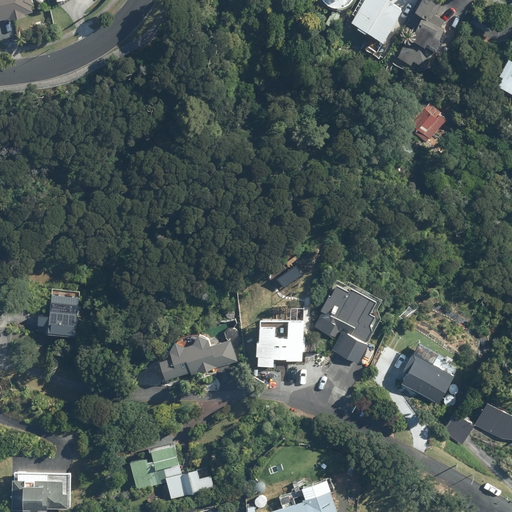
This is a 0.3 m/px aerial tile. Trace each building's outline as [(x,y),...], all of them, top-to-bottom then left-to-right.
[(0,0),(0,19),(12,16),(13,18),(28,14),(28,12),(36,11),(34,3),(36,3),(35,0),(0,0)] [(303,0),(301,0),(297,7),(303,11),(308,3),(303,0)] [(387,40),(405,7),(394,1),(394,0),(365,0),(360,10),(356,8),(354,13),(357,15),(354,21),(361,25),(360,27),(369,32),(370,30),(387,40)] [(450,27),(445,24),(447,19),(437,14),(444,0),(443,0),(419,0),(416,8),(419,9),(418,11),(426,15),(420,27),(417,25),(412,36),(417,38),(409,54),(430,65),(450,27)] [(480,38),(488,21),(474,14),(466,31),(480,38)] [(511,58),(503,73),(507,76),(503,84),(511,89),(511,58)] [(428,141),(450,117),(443,111),(445,109),(434,100),(414,122),(422,129),(419,132),(428,141)] [(442,152),(434,159),(437,163),(445,157),(442,152)] [(335,349),(360,363),(371,342),(369,341),(376,328),(375,324),(380,314),(375,311),(382,299),(356,285),(354,289),(341,282),(335,294),(332,292),(324,309),(325,310),(317,325),(338,336),(341,330),(344,332),(335,349)] [(80,334),(83,295),(55,294),(54,314),(41,313),(39,331),(47,332),(47,333),(59,334),(59,339),(71,339),(72,334),(80,334)] [(261,349),(260,361),(275,362),(275,356),(303,357),(304,348),(306,348),(307,333),(305,332),(306,317),(290,316),(289,332),(276,332),(276,322),(262,321),(261,335),(259,335),(258,349),(261,349)] [(194,374),(239,360),(233,337),(214,343),(212,337),(211,337),(202,333),(198,341),(188,344),(180,340),(175,349),(162,353),(164,359),(163,360),(168,378),(193,371),(194,374)] [(434,360),(431,359),(418,351),(408,370),(410,372),(405,382),(442,403),(458,374),(434,360)] [(439,355),(437,352),(433,351),(430,353),(429,357),(431,359),(434,360),(435,361),(438,358),(439,355)] [(511,410),(492,400),(476,424),(505,438),(504,443),(511,443),(511,410)] [(459,414),(446,431),(463,444),(476,426),(459,414)] [(134,461),(140,488),(170,481),(173,496),(214,487),(212,475),(202,477),(200,469),(184,472),(178,444),(155,449),(157,459),(151,460),(151,458),(134,461)] [(65,479),(38,479),(38,484),(28,484),(29,479),(16,479),(15,509),(26,509),(26,508),(34,509),(34,510),(42,511),(42,509),(51,509),(51,508),(69,508),(70,492),(65,492),(65,479)] [(340,511),(333,489),(307,498),(307,500),(270,511),(340,511)]
